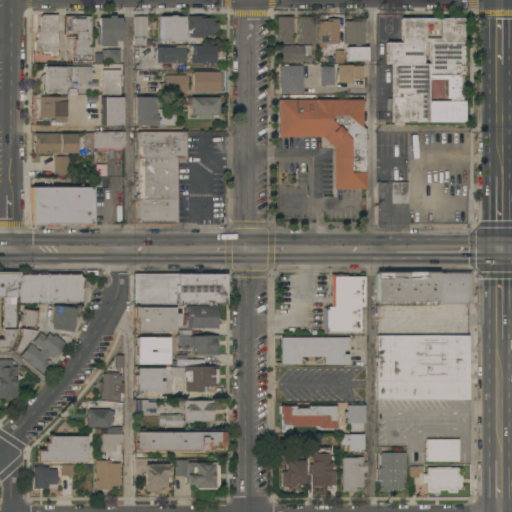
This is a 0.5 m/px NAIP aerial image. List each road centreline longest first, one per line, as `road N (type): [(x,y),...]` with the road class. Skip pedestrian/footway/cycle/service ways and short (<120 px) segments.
road 1 (residential): [(252,511),(253,3)]
road 2 (residential): [(8,511),(0,471),(93,346),(122,247)]
road 3 (residential): [(253,3),(511,2)]
road 4 (residential): [(9,246),(10,3)]
road 5 (residential): [(10,3),(253,3)]
road 6 (secondary): [(501,151),(501,3)]
road 7 (secondary): [(501,248),(370,248)]
